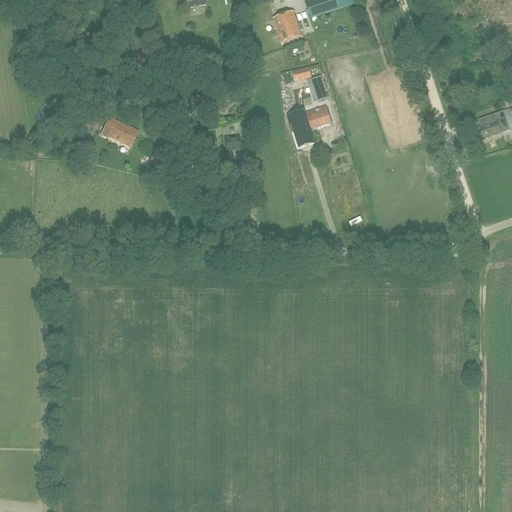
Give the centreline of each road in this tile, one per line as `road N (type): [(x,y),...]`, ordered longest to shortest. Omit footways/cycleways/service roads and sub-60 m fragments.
road 1 (unclassified): [(44,251),(447,254),(511,223)]
road 2 (track): [(47,0),(61,22),(64,59),(200,131),(212,172),(248,191),(251,252)]
road 3 (track): [(482,511),(483,252),(474,240)]
road 4 (unclassified): [(41,511),(44,251)]
road 5 (track): [(477,234),(399,0)]
